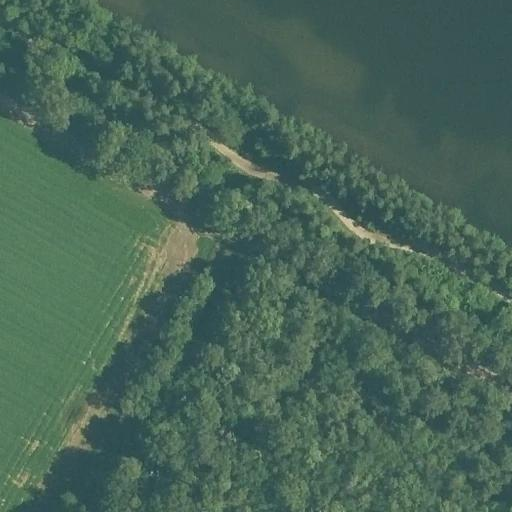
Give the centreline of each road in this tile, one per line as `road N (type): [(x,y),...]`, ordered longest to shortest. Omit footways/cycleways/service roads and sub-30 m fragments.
road 1 (unknown): [(0,33),(511,329)]
road 2 (track): [(0,100),(511,393)]
